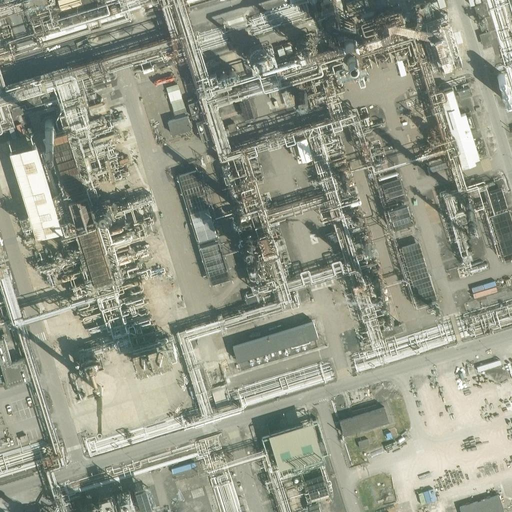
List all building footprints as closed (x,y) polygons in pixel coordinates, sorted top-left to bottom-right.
[(80,0),(58,0),(62,10),(82,3),(80,0)] [(139,0),(125,4),(127,9),(145,4),(143,0),(139,0)] [(369,8),(366,0),(358,0),(346,4),(349,14),(354,12),(354,15),(368,11),(367,8),(369,8)] [(448,9),(445,0),(427,0),(432,14),(448,9)] [(425,8),(425,5),(423,3),(422,2),(419,1),(416,1),(413,3),(412,5),(411,8),(412,11),(413,13),(415,14),(418,15),(420,14),(423,13),(424,11),(425,8)] [(360,29),(359,26),(357,23),(355,21),(352,21),(349,22),(347,24),(345,26),(345,29),(346,32),(348,34),(350,36),(353,36),(356,35),(358,34),(359,32),(360,29)] [(489,32),(481,34),(479,35),(483,46),(492,43),(489,32)] [(312,43),(312,40),(310,38),(308,36),(305,36),(303,36),(301,38),(299,40),(299,43),(299,45),(301,48),(303,49),(305,50),(308,49),(310,48),(312,46),(312,43)] [(274,47),(278,59),(295,53),(291,41),(274,47)] [(270,57),(270,56),(270,54),(268,52),(266,50),(264,50),(261,50),(259,51),(257,53),(256,56),(257,59),(258,61),(261,63),(263,63),(265,63),(268,62),(269,59),(270,57)] [(309,86),(309,85),(309,82),(307,80),(305,78),(302,78),(299,78),(297,79),(295,82),(294,85),(295,88),(296,90),(299,92),(301,93),(304,92),(307,91),(308,89),(309,87),(309,86)] [(178,84),(167,87),(176,118),(168,121),(172,134),(192,128),(178,84)] [(457,90),(460,100),(472,96),(469,87),(467,88),(466,87),(457,90)] [(453,88),(443,91),(445,98),(443,99),(444,103),(441,104),(451,136),(456,135),(460,151),(456,152),(461,168),(476,163),(476,161),(480,160),(470,128),(474,126),(471,116),(467,117),(466,113),(461,114),(453,88)] [(195,101),(194,98),(188,99),(193,114),(202,111),(198,100),(195,101)] [(249,99),(223,106),(228,125),(255,117),(249,99)] [(12,155),(20,181),(36,234),(66,225),(88,295),(123,284),(79,142),(92,138),(82,104),(55,112),(63,140),(12,155)] [(211,137),(205,121),(198,123),(203,140),(211,137)] [(289,146),(292,156),(299,154),(296,144),(289,146)] [(430,171),(450,166),(448,159),(426,165),(429,174),(431,173),(430,171)] [(199,164),(175,172),(210,286),(234,278),(199,164)] [(249,178),(278,273),(293,269),(264,173),(249,178)] [(381,184),(387,205),(406,200),(400,179),(381,184)] [(502,188),(489,192),(495,210),(507,206),(502,188)] [(416,232),(407,203),(389,209),(394,228),(397,227),(400,237),(416,232)] [(490,215),(503,256),(504,258),(511,255),(511,219),(509,209),(490,215)] [(470,215),(461,217),(462,223),(471,221),(470,215)] [(418,241),(400,247),(417,300),(435,294),(418,241)] [(266,298),(263,289),(257,291),(259,300),(266,298)] [(247,304),(257,301),(255,292),(245,295),(247,304)] [(237,361),(291,344),(291,345),(309,340),(309,339),(318,336),(313,321),(233,346),(237,361)] [(384,337),(403,331),(401,324),(393,326),(393,325),(391,326),(391,327),(382,330),(384,337)] [(0,387),(31,378),(25,357),(12,361),(5,337),(0,338),(0,387)] [(340,420),(339,420),(343,435),(344,434),(388,421),(384,407),(340,420)] [(314,416),(270,430),(280,461),(324,448),(314,416)] [(368,439),(358,442),(360,448),(369,445),(368,439)] [(310,504),(326,499),(319,473),(303,478),(310,504)] [(503,511),(498,495),(459,507),(460,511),(503,511)]
